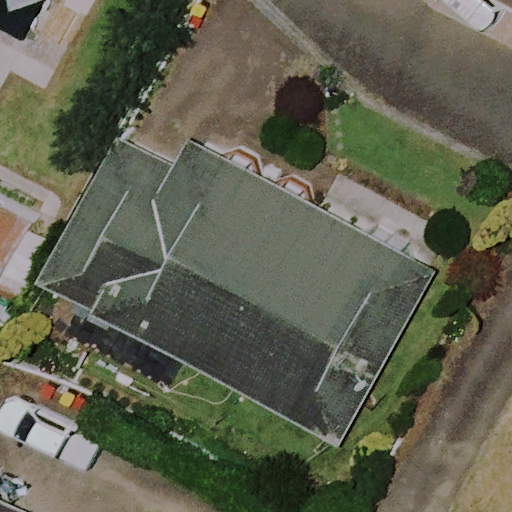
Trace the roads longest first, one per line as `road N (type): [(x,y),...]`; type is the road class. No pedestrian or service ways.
road 1 (residential): [(511,116),(410,67),(345,0)]
road 2 (unknown): [(165,511),(43,444)]
